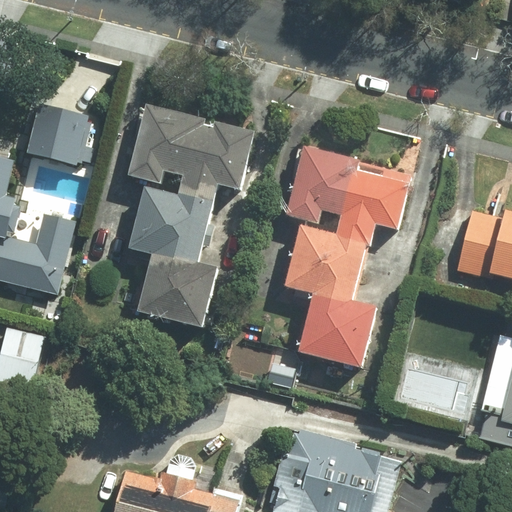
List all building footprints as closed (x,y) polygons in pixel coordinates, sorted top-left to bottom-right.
[(149,107),(131,182),(163,189),(166,176),(187,181),(182,200),(149,192),(133,259),(151,264),(138,317),(206,333),(221,272),(201,268),(219,190),(240,195),(254,132),(149,107)] [(30,110),(14,170),(0,166),(0,278),(59,293),(77,222),(19,207),(31,162),(90,177),(103,129),(30,110)] [(360,165),(304,151),(287,220),(303,224),(286,292),(314,298),(298,358),(363,374),(378,311),(354,305),(367,252),(372,254),(378,232),(399,236),(412,189),(357,175),(360,165)] [(511,288),(511,212),(508,211),(505,222),(471,213),(456,274),(511,288)] [(49,343),(6,332),(0,356),(0,383),(37,393),(49,343)] [(511,383),(501,429),(511,432),(511,383)] [(390,511),(403,467),(290,436),(268,511),(390,511)] [(238,511),(241,501),(129,471),(118,511),(238,511)]
